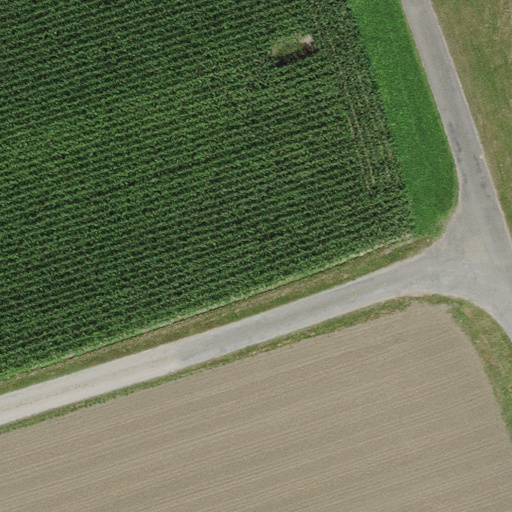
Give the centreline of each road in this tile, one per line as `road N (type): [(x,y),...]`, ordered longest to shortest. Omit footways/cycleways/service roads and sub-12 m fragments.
road 1 (track): [(502,250),(0,404)]
road 2 (track): [(419,0),(511,277)]
